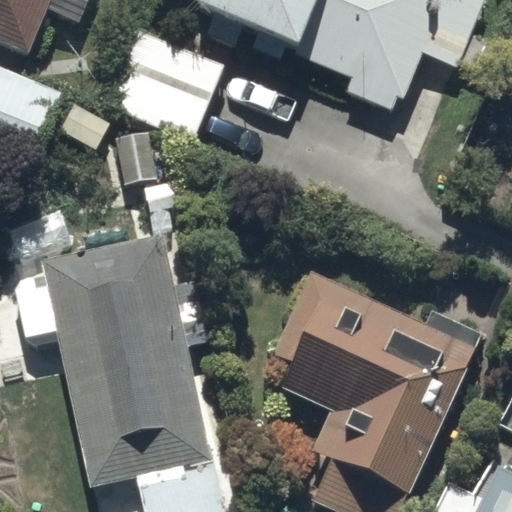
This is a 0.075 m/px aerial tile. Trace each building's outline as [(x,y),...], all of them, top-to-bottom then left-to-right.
[(0,0),(0,43),(26,54),(47,0),(0,0)] [(351,90),(392,108),(397,97),(402,99),(422,52),(459,68),(488,0),(186,0),(216,13),(208,33),(235,45),(243,26),(358,75),(351,90)] [(219,67),(134,33),(103,108),(189,142),(219,67)] [(0,66),(0,156),(29,168),(61,92),(0,66)] [(106,124),(70,105),(57,131),(93,149),(106,124)] [(145,133),(112,141),(122,187),(155,180),(145,133)] [(171,182),(141,189),(147,215),(178,207),(171,182)] [(162,236),(40,262),(90,487),(135,477),(212,460),(162,236)] [(425,324),(306,272),(268,356),(287,364),(275,391),(326,414),(307,456),(324,463),(307,502),(328,511),(400,511),(481,334),(430,312),(425,324)] [(222,511),(212,460),(135,477),(143,511),(222,511)] [(511,511),(511,472),(496,464),(471,511),(511,511)]
